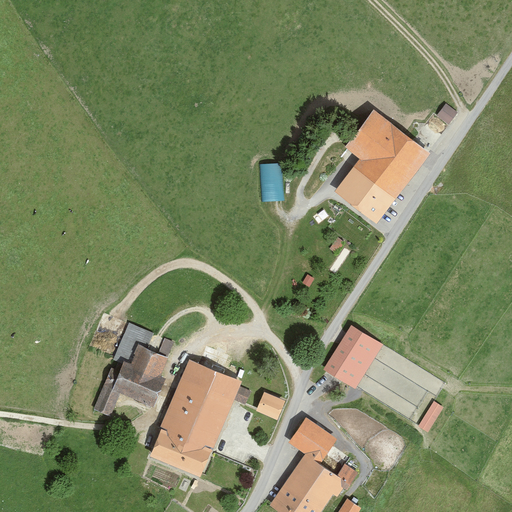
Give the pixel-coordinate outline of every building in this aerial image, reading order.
[(459,113),(448,105),(439,116),(450,125),(459,113)] [(431,155),(374,113),(346,150),(360,160),(335,194),(378,226),(431,155)] [(284,198),(283,162),(263,162),(264,199),(284,198)] [(314,277),(308,273),(302,281),(309,285),(314,277)] [(155,332),(131,322),(95,408),(112,415),(123,390),(157,405),(170,376),(163,373),(176,342),(165,337),(160,349),(150,345),(155,332)] [(385,343),(354,323),(325,366),(356,387),(385,343)] [(244,378),(192,357),(152,454),(204,475),(244,378)] [(288,397),(266,389),(259,410),(281,418),(288,397)] [(434,398),(419,424),(430,430),(444,404),(434,398)] [(340,436),(308,415),(292,440),(308,451),(274,502),(289,511),(322,511),(336,492),(341,495),(347,486),(350,487),(362,470),(349,461),(343,471),(324,458),(340,436)] [(359,511),(364,504),(350,496),(340,511),(359,511)]
